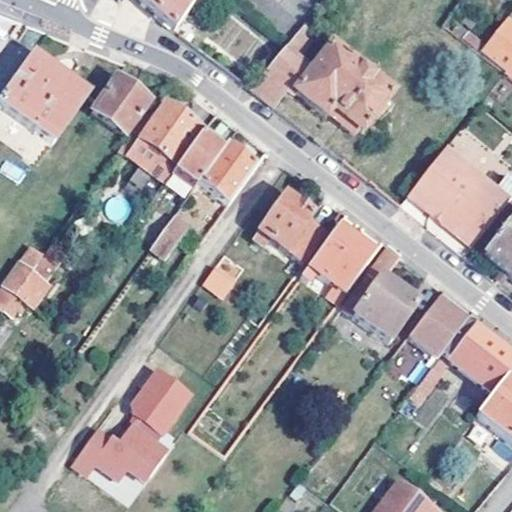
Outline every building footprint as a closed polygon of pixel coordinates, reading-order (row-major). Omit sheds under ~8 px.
[(174,35),(196,0),(134,0),(149,14),(174,35)] [(281,0),(310,24),(329,0),(281,0)] [(485,47),(480,53),(505,73),(504,74),(511,79),(511,26),(505,21),(485,47)] [(285,53),(292,59),(311,36),(304,31),(288,50),(285,53)] [(480,53),(485,47),(468,33),(463,39),(480,53)] [(313,75),(292,59),(285,53),(251,93),(273,110),(289,91),(324,120),(327,116),(353,137),(358,131),(362,134),(391,98),(373,84),(374,82),(360,70),(358,73),(330,52),(313,75)] [(88,97),(34,58),(0,106),(0,110),(52,148),(88,97)] [(116,85),(92,117),(124,141),(148,109),(116,85)] [(0,140),(38,167),(52,148),(0,110),(0,140)] [(165,189),(172,179),(202,138),(165,111),(139,144),(159,160),(147,174),(165,189)] [(194,195),(198,191),(224,153),(202,138),(172,179),(194,195)] [(127,160),(147,174),(159,160),(139,144),(127,160)] [(198,191),(227,212),(254,174),(224,153),(198,191)] [(451,220),(478,242),(506,207),(509,203),(443,153),(407,199),(444,228),(451,220)] [(5,161),(0,170),(0,172),(20,183),(26,171),(5,161)] [(270,246),(303,270),(326,238),(309,224),(312,220),(285,201),(254,245),(264,252),(270,246)] [(511,212),(506,207),(478,242),(472,250),(500,272),(504,275),(508,278),(511,281),(511,212)] [(472,250),(478,242),(451,220),(444,228),(472,250)] [(175,223),(153,255),(166,264),(188,233),(175,223)] [(317,278),(345,298),(372,261),(337,234),(301,282),(309,287),(317,278)] [(342,312),(350,318),(390,347),(417,312),(383,285),(400,262),(386,251),(342,312)] [(0,313),(3,316),(16,298),(37,269),(42,262),(30,253),(0,292),(0,313)] [(37,269),(16,298),(28,308),(50,279),(37,269)] [(235,284),(216,271),(206,285),(225,299),(235,284)] [(493,282),(500,288),(508,278),(504,275),(500,272),(493,282)] [(439,360),(442,356),(474,316),(458,304),(444,294),(410,338),(439,360)] [(350,318),(342,312),(331,328),(338,334),(350,318)] [(492,397),(505,381),(511,372),(511,353),(508,358),(491,344),(477,332),(483,324),(474,316),(442,356),(452,364),(492,397)] [(386,365),(410,384),(428,361),(404,342),(386,365)] [(439,360),(401,411),(409,417),(452,364),(442,356),(439,360)] [(96,436),(72,468),(87,479),(95,468),(119,485),(127,474),(129,471),(135,470),(150,481),(166,459),(153,450),(189,400),(157,377),(132,412),(134,421),(140,425),(133,434),(131,433),(117,452),(96,436)] [(476,417),(511,446),(511,386),(505,381),(492,397),(476,417)] [(201,445),(213,453),(223,441),(212,431),(201,445)] [(129,471),(127,474),(145,488),(150,481),(135,470),(129,471)] [(230,511),(268,511),(221,479),(208,496),(230,511)] [(378,511),(433,511),(401,485),(378,511)]
